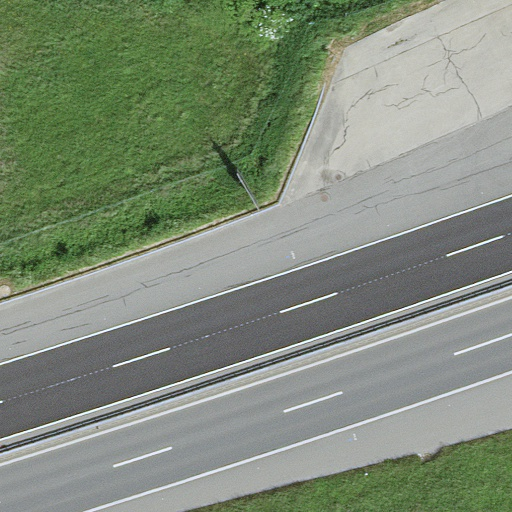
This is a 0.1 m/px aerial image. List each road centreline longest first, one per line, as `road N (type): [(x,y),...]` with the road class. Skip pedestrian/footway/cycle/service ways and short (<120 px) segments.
road 1 (motorway): [(511,231),(0,400)]
road 2 (motorway): [(0,500),(511,333)]
